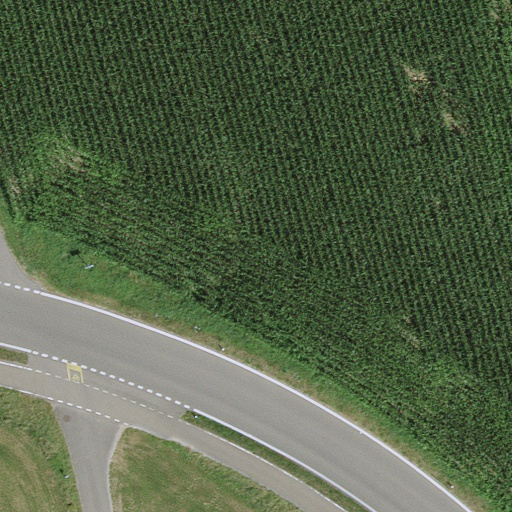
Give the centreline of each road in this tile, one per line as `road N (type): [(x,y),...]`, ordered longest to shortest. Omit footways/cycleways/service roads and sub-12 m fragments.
road 1 (tertiary): [(0,313),(245,398),(367,468),(421,511)]
road 2 (track): [(101,511),(75,393),(86,337)]
